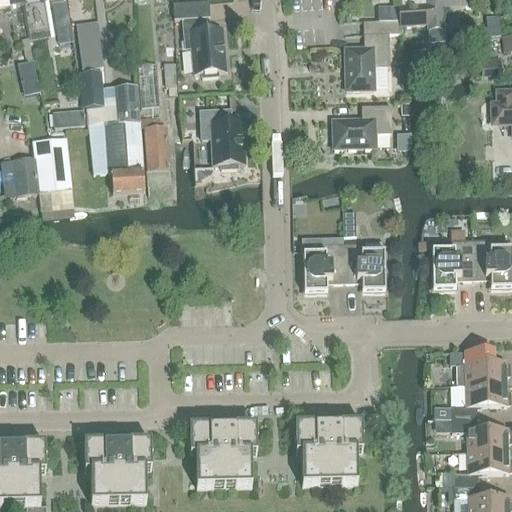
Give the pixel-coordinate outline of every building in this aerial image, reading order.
[(0,0),(0,9),(21,6),(20,0),(0,0)] [(425,0),(426,8),(397,10),(399,30),(427,28),(428,34),(443,33),(442,12),(440,0),(425,0)] [(440,0),(442,12),(473,10),(472,0),(440,0)] [(172,9),(174,25),(210,22),(208,6),(172,9)] [(67,18),(54,21),(59,48),(72,46),(67,18)] [(182,25),(185,54),(191,54),(194,80),(201,79),(202,83),(218,81),(218,77),(226,76),(224,61),(225,61),(224,59),(223,52),(224,52),(224,50),(223,50),(222,34),(210,35),(208,23),(182,25)] [(398,24),(363,25),(363,38),(398,38),(398,24)] [(99,36),(77,39),(82,74),(80,74),(82,93),(104,91),(103,71),(99,36)] [(363,39),(364,52),(345,53),(346,95),(374,94),(373,72),(389,71),(388,38),(363,39)] [(164,67),(166,91),(177,90),(175,66),(164,67)] [(117,128),(87,130),(93,180),(111,178),(112,197),(144,195),(140,122),(138,90),(115,92),(117,128)] [(497,102),(498,127),(511,127),(511,100),(509,98),(501,98),(497,102)] [(482,124),(491,124),(492,104),(482,103),(482,124)] [(361,110),(361,124),(332,125),(333,153),(375,152),(375,139),(391,139),(390,110),(361,110)] [(199,115),(201,144),(211,144),(212,170),(220,169),(220,174),(237,173),(237,169),(244,168),(242,126),(230,126),(230,114),(199,115)] [(166,130),(160,131),(144,132),(144,134),(147,175),(169,174),(166,130)] [(34,162),(39,197),(71,194),(65,142),(32,146),(34,162)] [(34,162),(13,164),(17,200),(39,197),(34,162)] [(355,229),(343,229),(343,241),(355,240),(355,229)] [(493,244),(472,245),(473,284),(486,284),(486,281),(490,281),(490,293),(511,292),(511,252),(493,253),(493,244)] [(472,245),(431,246),(431,255),(432,295),(455,294),(455,282),(459,282),(459,285),(473,284),(472,245)] [(383,247),(343,248),(344,287),(357,287),(357,284),(361,284),(361,296),(385,296),(383,247)] [(344,287),(343,248),(321,248),(322,257),(302,258),(303,298),(327,297),(326,285),(331,285),(331,288),(344,287)] [(475,356),(449,357),(449,370),(455,370),(456,390),(465,390),(506,389),(505,381),(509,381),(509,369),(505,369),(505,367),(475,368),(475,356)] [(450,411),(451,424),(476,423),(476,411),(506,411),(506,409),(510,409),(509,397),(506,397),(506,389),(465,390),(466,410),(450,411)] [(467,437),(467,457),(507,456),(507,448),(511,448),(510,436),(507,436),(507,435),(477,435),(476,423),(451,424),(451,437),(467,437)] [(356,456),(362,456),(362,427),(333,428),(333,433),(323,434),(323,428),(295,428),(295,457),(301,457),(302,491),(357,490),(356,456)] [(251,458),(256,458),(256,429),(228,430),(228,435),(217,436),(217,430),(189,431),(190,459),(195,459),(196,493),(251,492),(251,458)] [(84,447),(84,475),(90,475),(91,509),(146,508),(145,474),(151,474),(150,445),(122,446),(122,452),(112,452),(112,446),(84,447)] [(0,510),(26,510),(40,510),(40,476),(45,476),(45,447),(17,448),(17,454),(6,454),(6,448),(0,448),(0,510)] [(452,478),(453,491),(478,490),(478,479),(508,478),(508,476),(511,476),(511,464),(507,464),(507,456),(467,457),(468,478),(452,478)] [(452,477),(442,477),(442,492),(453,491),(452,478),(452,477)] [(468,504),(468,511),(511,511),(511,505),(511,503),(508,503),(508,502),(478,503),(478,490),(453,491),(453,504),(468,504)]
